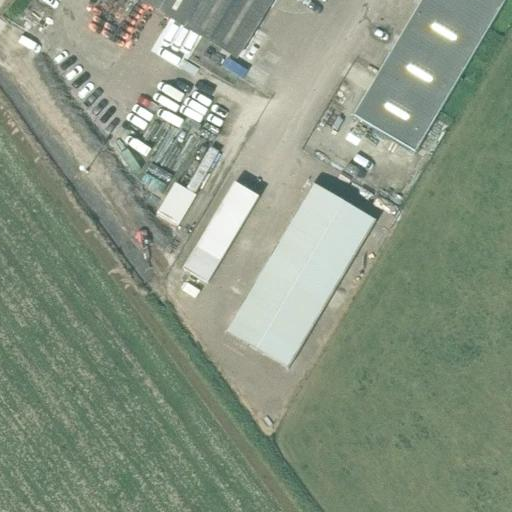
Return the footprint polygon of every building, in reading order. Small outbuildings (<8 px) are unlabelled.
[(139,0),(186,28),(203,0),(139,0)] [(238,59),(273,0),(203,0),(186,28),(238,59)] [(423,0),(403,35),(379,76),(355,117),(416,154),(440,113),(465,72),(489,30),(507,0),(423,0)] [(187,69),(202,54),(191,44),(176,59),(187,69)] [(329,99),(319,120),(328,124),(338,103),(329,99)] [(175,122),(185,129),(194,116),(184,109),(175,122)] [(208,285),(259,199),(236,185),(184,271),(208,285)] [(289,371),(376,223),(313,186),(226,334),(289,371)]
